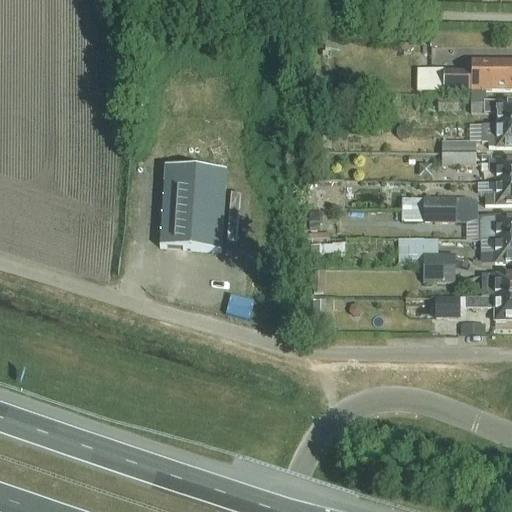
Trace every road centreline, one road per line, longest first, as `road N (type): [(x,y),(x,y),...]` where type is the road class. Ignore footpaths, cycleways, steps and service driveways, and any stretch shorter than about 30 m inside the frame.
road 1 (unclassified): [(511,357),(300,356),(0,267)]
road 2 (motorway): [(280,511),(0,415)]
road 3 (unclassified): [(293,511),(314,451),(334,425),(374,407),(446,413),(511,437)]
